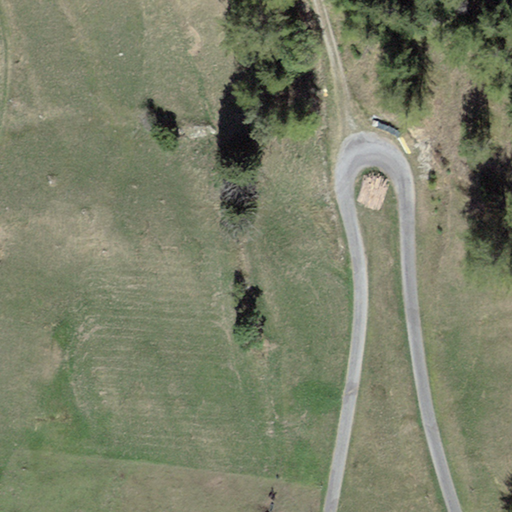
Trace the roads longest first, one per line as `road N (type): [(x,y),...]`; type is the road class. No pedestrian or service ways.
road 1 (track): [(453,511),(410,313),(403,189),(391,159),(372,146),(349,154),(341,180),(359,313),(328,511)]
road 2 (track): [(359,148),(318,0)]
